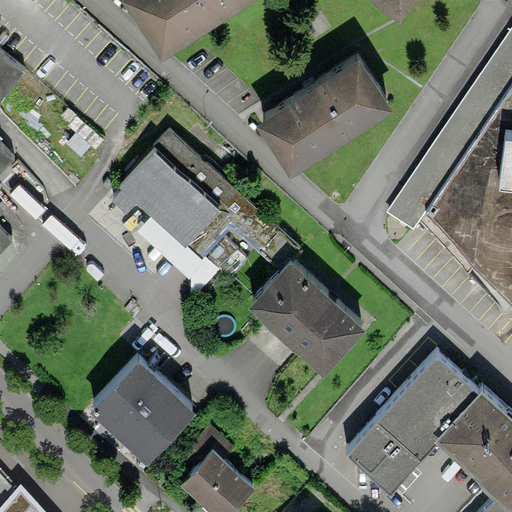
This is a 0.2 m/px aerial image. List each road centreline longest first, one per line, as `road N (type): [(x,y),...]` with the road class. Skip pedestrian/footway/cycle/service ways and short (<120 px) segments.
road 1 (residential): [(0,300),(58,226),(370,511)]
road 2 (residential): [(351,228),(92,0)]
road 3 (residential): [(501,0),(365,206)]
road 4 (residential): [(511,373),(351,228)]
road 5 (tertiary): [(0,390),(123,511)]
